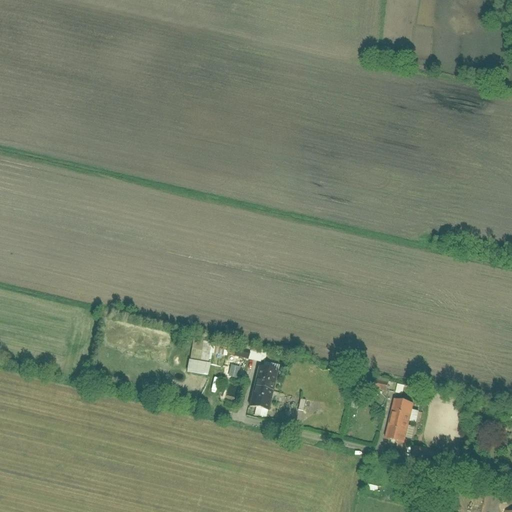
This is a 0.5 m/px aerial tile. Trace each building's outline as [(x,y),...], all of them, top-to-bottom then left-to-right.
[(193,338),(189,361),(209,364),(212,341),(193,338)] [(237,347),(234,358),(261,364),(263,353),(237,347)] [(187,363),(185,374),(207,378),(209,366),(187,363)] [(259,369),(250,410),(269,414),(278,374),(259,369)] [(397,403),(387,440),(405,445),(414,408),(397,403)]
